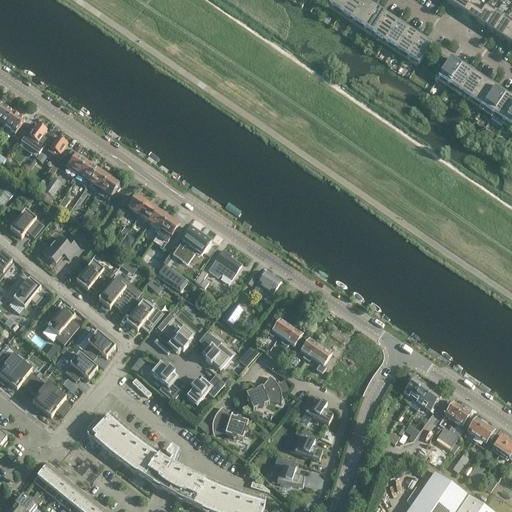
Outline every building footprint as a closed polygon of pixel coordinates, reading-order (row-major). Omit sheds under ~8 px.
[(341,14),(351,0),(335,0),(330,7),(341,14)] [(352,22),(365,3),(365,2),(361,0),(351,0),(341,14),(352,22)] [(485,30),(496,12),(487,6),(481,16),(474,11),(461,3),(462,0),(449,0),(447,4),(450,6),(469,18),(485,29),(485,30)] [(363,29),(376,10),(376,9),(376,10),(365,3),(352,22),(363,29)] [(374,36),(387,17),(387,16),(387,17),(376,10),(363,29),(374,36)] [(493,35),(505,18),(496,12),(485,30),(485,29),(493,35)] [(385,44),(398,25),(398,24),(387,17),(374,36),(385,44)] [(502,41),(511,25),(511,22),(505,18),(493,35),(494,35),(502,40),(502,41)] [(396,51),(409,32),(409,31),(398,25),(385,44),(396,51)] [(510,46),(511,43),(511,25),(502,41),(502,40),(510,46)] [(407,58),(420,39),(420,38),(420,39),(409,32),(396,51),(407,58)] [(419,66),(431,47),(431,46),(420,39),(407,58),(419,66)] [(450,87),(463,68),(452,61),(453,60),(452,60),(451,60),(439,79),(450,87)] [(461,94),(474,75),(463,68),(464,67),(463,67),(463,68),(450,87),(461,94)] [(472,101),(485,82),(474,75),(475,75),(474,74),(474,75),(461,94),(472,101)] [(483,109),(496,89),(485,83),(486,82),(485,82),(472,101),(483,109)] [(494,116),(507,97),(496,90),(497,89),(496,89),(496,90),(496,89),(483,109),(494,116)] [(505,123),(511,112),(511,100),(507,97),(508,97),(507,96),(507,97),(494,116),(505,123)] [(13,113),(1,105),(0,106),(0,122),(4,126),(13,113)] [(25,122),(13,113),(4,126),(12,131),(11,133),(15,136),(25,122)] [(49,142),(43,138),(47,132),(39,126),(37,129),(35,127),(36,127),(33,125),(29,131),(32,132),(31,134),(33,135),(30,139),(27,137),(28,136),(27,136),(21,144),(22,145),(23,144),(39,155),(38,156),(39,157),(49,142)] [(50,151),(48,155),(57,161),(68,146),(58,139),(50,151)] [(79,177),(88,165),(77,157),(65,174),(76,182),(79,177)] [(98,172),(88,165),(79,177),(90,184),(98,172)] [(49,175),(53,178),(59,169),(55,166),(49,175)] [(98,195),(109,179),(98,172),(90,184),(87,188),(98,195)] [(120,186),(109,179),(98,195),(109,203),(120,186)] [(52,199),(62,185),(53,180),(44,193),(52,199)] [(129,210),(139,218),(148,205),(137,198),(129,210)] [(159,212),(148,205),(139,218),(150,225),(159,212)] [(169,220),(159,212),(150,225),(161,232),(169,220)] [(27,234),(34,240),(44,228),(25,213),(20,220),(15,216),(10,223),(14,226),(10,231),(21,240),(27,234)] [(180,227),(169,220),(161,232),(158,238),(168,245),(180,227)] [(174,257),(181,261),(187,266),(196,252),(202,256),(211,243),(192,230),(174,257)] [(70,262),(79,251),(68,242),(65,246),(59,240),(45,257),(56,266),(64,257),(70,262)] [(224,252),(217,263),(209,274),(219,281),(221,278),(222,279),(223,278),(231,283),(242,267),(230,259),(232,257),(224,252)] [(0,283),(14,266),(0,254),(0,283)] [(118,267),(120,269),(125,262),(117,255),(111,262),(118,267)] [(93,263),(77,284),(88,293),(92,288),(94,290),(93,291),(99,295),(115,276),(106,269),(104,272),(93,263)] [(181,295),(189,284),(163,266),(155,278),(181,295)] [(207,276),(202,273),(194,284),(204,291),(208,285),(203,282),(207,276)] [(267,273),(261,282),(254,291),(261,296),(265,291),(273,296),(282,284),(267,273)] [(246,284),(252,288),(259,278),(253,274),(246,284)] [(125,316),(142,295),(119,277),(99,302),(110,311),(114,305),(116,307),(115,309),(125,316)] [(37,296),(41,290),(30,281),(26,286),(23,285),(25,283),(19,279),(3,298),(11,305),(14,302),(25,310),(31,303),(36,306),(41,300),(37,296)] [(160,294),(164,288),(154,281),(150,287),(160,294)] [(156,309),(153,312),(143,304),(126,324),(138,333),(142,328),(144,330),(143,331),(148,336),(164,316),(156,309)] [(234,305),(223,321),(233,327),(244,312),(234,305)] [(54,321),(48,329),(58,338),(56,341),(64,348),(80,328),(75,324),(73,325),(71,323),(75,318),(64,309),(60,314),(55,311),(49,317),(54,321)] [(169,317),(158,330),(161,333),(173,320),(169,317)] [(275,336),(279,339),(288,326),(281,321),(270,337),(273,339),(275,336)] [(296,331),(288,326),(279,339),(284,342),(281,345),(284,347),(296,331)] [(163,335),(154,344),(168,356),(172,351),(176,354),(179,350),(183,354),(188,348),(187,346),(192,341),(191,341),(193,339),(183,330),(172,343),(163,335)] [(303,336),(296,331),(284,347),(288,349),(290,346),(294,349),(303,336)] [(83,354),(94,363),(100,355),(106,360),(116,349),(97,334),(88,345),(89,346),(83,354)] [(229,362),(216,351),(222,345),(207,334),(202,340),(194,350),(205,362),(211,367),(212,366),(218,371),(218,370),(220,372),(229,362)] [(0,354),(9,344),(0,336),(0,354)] [(303,360),(306,362),(317,346),(310,340),(301,353),(306,356),(303,360)] [(55,345),(48,355),(54,360),(61,350),(55,345)] [(325,351),(317,346),(306,362),(309,364),(312,361),(316,363),(325,351)] [(244,361),(250,366),(260,355),(254,350),(244,361)] [(332,356),(325,351),(316,363),(320,366),(316,372),(322,376),(326,370),(324,368),(332,356)] [(5,353),(0,359),(0,367),(1,369),(2,368),(4,370),(0,374),(0,378),(8,384),(23,366),(26,362),(17,354),(13,360),(5,353)] [(280,365),(286,357),(281,353),(275,361),(280,365)] [(65,375),(76,384),(82,377),(89,382),(98,371),(79,355),(70,367),(71,368),(65,375)] [(23,366),(8,384),(17,392),(23,385),(25,387),(24,388),(30,392),(39,381),(31,375),(32,373),(23,366)] [(160,366),(151,376),(164,387),(159,392),(173,404),(181,394),(172,387),(175,383),(172,379),(175,375),(169,370),(168,372),(163,367),(162,367),(160,366)] [(291,373),(295,376),(300,370),(295,366),(291,373)] [(189,397),(187,399),(197,408),(208,395),(214,400),(225,387),(215,378),(207,387),(204,384),(201,388),(197,384),(190,391),(192,393),(188,396),(189,397)] [(262,389),(262,388),(257,391),(253,389),(251,393),(246,395),(248,401),(247,405),(251,406),(253,411),(269,404),(270,405),(270,404),(275,404),(280,405),(281,406),(282,400),(281,395),(289,393),(284,382),(278,386),(274,382),(269,379),(269,380),(267,384),(262,389)] [(404,396),(412,402),(424,385),(415,379),(404,396)] [(42,412),(57,394),(48,386),(47,387),(39,381),(30,392),(38,399),(33,405),(42,412)] [(136,381),(133,384),(148,399),(151,395),(136,381)] [(424,385),(412,402),(421,408),(432,391),(424,385)] [(432,391),(421,408),(430,414),(441,397),(432,391)] [(66,401),(57,394),(42,412),(51,420),(56,414),(64,420),(73,409),(65,403),(66,401)] [(335,412),(310,395),(302,406),(332,426),(335,420),(331,416),(335,412)] [(463,410),(454,404),(445,417),(454,423),(463,410)] [(222,410),(218,413),(215,417),(213,422),(212,427),(212,432),(213,437),(214,437),(218,435),(225,435),(231,437),(233,441),(236,439),(242,441),(244,435),(248,433),(246,430),(248,424),(242,422),(240,418),(236,420),(230,418),(225,415),(222,410)] [(471,416),(463,410),(454,423),(462,429),(471,416)] [(88,433),(86,435),(87,436),(89,434),(96,439),(93,441),(108,453),(109,451),(116,457),(115,459),(130,470),(131,468),(139,473),(137,475),(148,483),(157,489),(162,491),(176,499),(181,501),(201,511),(203,508),(211,511),(263,511),(265,508),(265,507),(239,499),(215,489),(193,479),(188,477),(172,468),(148,452),(127,437),(108,419),(102,425),(100,423),(98,423),(96,423),(88,432),(88,433)] [(468,434),(477,440),(486,426),(477,420),(468,434)] [(198,427),(202,431),(206,427),(202,423),(198,427)] [(495,432),(486,426),(477,440),(486,446),(495,432)] [(414,442),(419,433),(409,428),(404,436),(414,442)] [(298,438),(290,454),(301,458),(308,461),(308,460),(319,464),(323,454),(313,450),(318,440),(298,430),(295,436),(298,438)] [(425,461),(438,470),(458,440),(445,431),(425,461)] [(494,450),(501,455),(510,442),(503,437),(494,450)] [(511,443),(510,442),(501,455),(511,462),(511,443)] [(171,451),(168,455),(166,459),(173,463),(176,465),(180,456),(171,451)] [(277,467),(272,484),(284,487),(283,488),(291,490),(291,488),(303,490),(304,480),(294,477),(298,467),(277,460),(275,467),(277,467)] [(96,507),(87,500),(89,498),(82,492),(81,494),(71,487),(73,485),(67,480),(65,482),(51,470),(52,469),(49,466),(35,483),(70,511),(102,511),(103,510),(97,505),(96,507)] [(421,479),(424,474),(415,468),(412,473),(421,479)] [(480,487),(486,478),(481,474),(475,483),(480,487)] [(487,511),(434,476),(409,511),(487,511)] [(251,489),(269,495),(269,493),(253,480),(251,489)] [(491,495),(498,485),(493,481),(486,492),(491,495)] [(36,497),(32,501),(39,507),(43,503),(36,497)] [(34,511),(37,510),(23,498),(15,507),(20,511),(34,511)]
